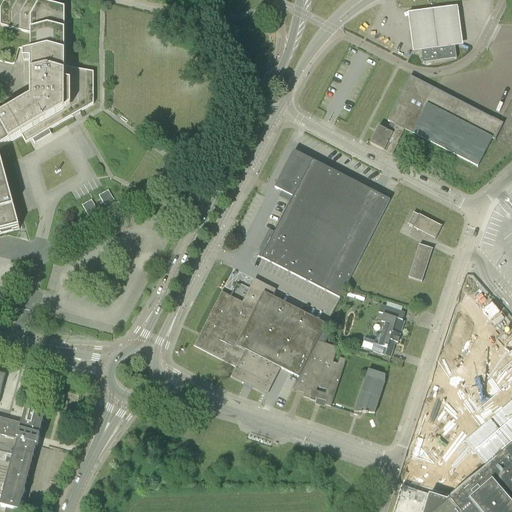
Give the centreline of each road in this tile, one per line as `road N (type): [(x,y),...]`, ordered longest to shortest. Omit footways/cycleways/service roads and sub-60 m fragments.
road 1 (tertiary): [(302,0),(265,100),(133,348)]
road 2 (tertiary): [(152,357),(279,108)]
road 3 (residential): [(397,464),(478,212)]
road 4 (residential): [(397,464),(157,382)]
road 5 (residential): [(478,212),(279,108)]
road 6 (tertiary): [(279,108),(320,39),(362,0)]
road 7 (tertiary): [(66,511),(122,396)]
